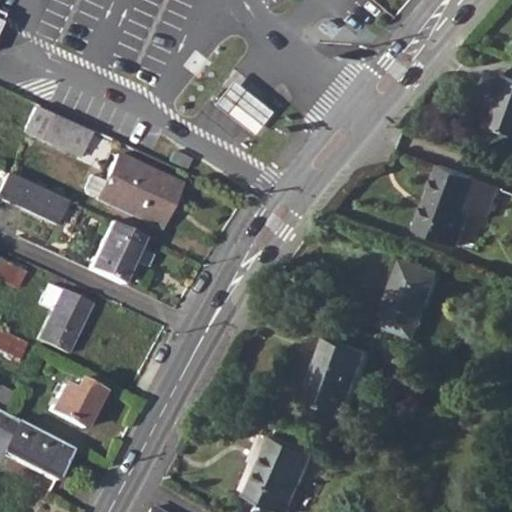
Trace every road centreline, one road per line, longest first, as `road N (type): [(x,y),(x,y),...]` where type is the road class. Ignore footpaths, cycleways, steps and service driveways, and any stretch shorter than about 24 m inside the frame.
road 1 (tertiary): [(111,511),(252,251),(457,0)]
road 2 (unknown): [(202,335),(0,240)]
